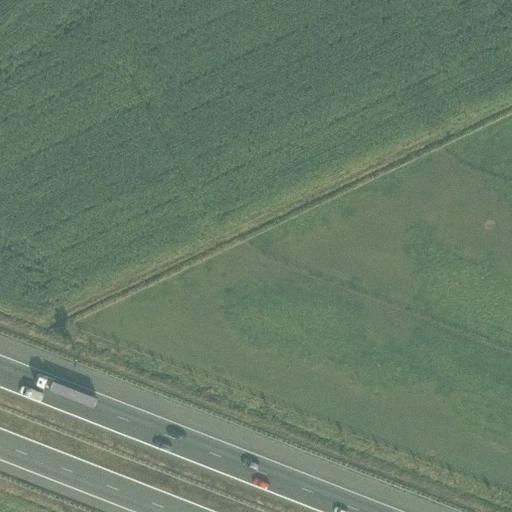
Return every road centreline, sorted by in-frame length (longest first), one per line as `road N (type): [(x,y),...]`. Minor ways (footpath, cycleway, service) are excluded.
road 1 (motorway): [(365,511),(0,368)]
road 2 (motorway): [(0,447),(166,511)]
